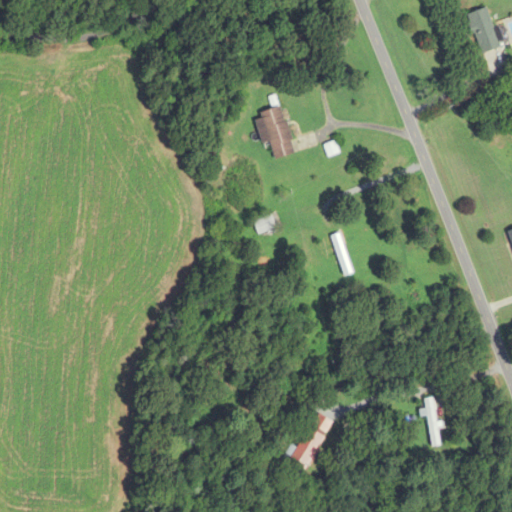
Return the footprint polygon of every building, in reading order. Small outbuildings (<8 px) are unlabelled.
[(499,48),(486,8),(466,15),(480,54),(499,48)] [(254,116),(262,146),(269,145),(274,161),(294,156),(281,109),(254,116)] [(279,228),(274,215),(252,222),(257,235),(279,228)] [(352,275),(339,235),(329,238),(342,278),(352,275)] [(430,447),(439,446),(432,398),(422,399),(430,447)] [(303,471),(325,439),(309,428),(287,460),(303,471)]
